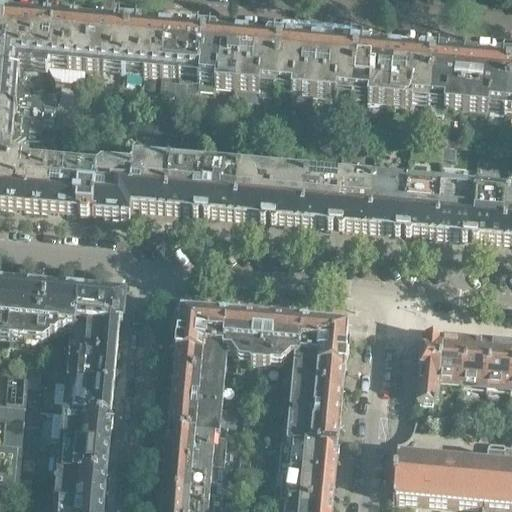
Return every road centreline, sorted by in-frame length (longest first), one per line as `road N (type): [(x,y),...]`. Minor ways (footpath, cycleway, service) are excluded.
road 1 (tertiary): [(147,0),(511,31)]
road 2 (residential): [(150,269),(131,511)]
road 3 (residential): [(383,293),(150,269)]
road 4 (residential): [(364,511),(383,293)]
road 5 (residential): [(150,269),(0,252)]
road 6 (residential): [(511,304),(383,293)]
